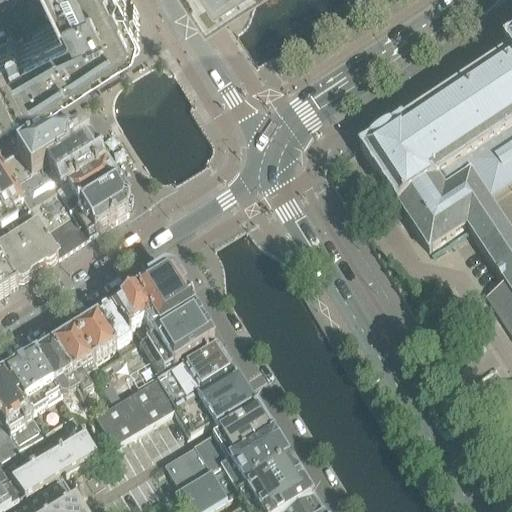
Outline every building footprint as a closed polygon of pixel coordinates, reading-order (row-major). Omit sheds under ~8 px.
[(130,0),(0,0),(0,115),(3,114),(47,86),(52,83),(73,70),(138,28),(140,20),(138,15),(130,0)] [(506,57),(508,60),(403,129),(401,127),(363,152),(359,154),(360,154),(392,205),(395,204),(428,255),(467,230),(511,298),(511,52),(506,57)] [(50,174),(91,148),(89,146),(56,138),(36,151),(50,174)] [(29,218),(107,171),(97,155),(92,147),(91,148),(50,174),(15,196),(29,218)] [(50,174),(36,151),(1,173),(15,196),(50,174)] [(44,242),(121,194),(107,171),(29,218),(44,242)] [(29,218),(15,196),(1,173),(0,173),(0,218),(8,231),(29,218)] [(96,241),(128,221),(131,210),(121,194),(44,242),(59,265),(89,245),(95,241),(96,241)] [(0,235),(8,231),(0,218),(0,235)] [(59,265),(44,242),(29,218),(8,231),(38,279),(59,265)] [(38,279),(8,231),(0,235),(0,265),(16,292),(38,279)] [(0,302),(16,292),(0,265),(0,302)] [(215,349),(178,289),(176,285),(165,283),(136,301),(113,316),(128,341),(145,330),(147,333),(136,340),(142,350),(140,351),(159,383),(215,349)] [(511,298),(504,287),(492,295),(511,324),(511,298)] [(136,355),(128,341),(113,316),(112,316),(98,325),(116,357),(121,364),(136,355)] [(116,357),(98,325),(76,338),(95,370),(116,357)] [(98,374),(95,370),(76,338),(51,354),(77,396),(80,402),(94,394),(86,381),(98,374)] [(174,419),(235,382),(217,353),(120,411),(96,425),(114,454),(174,419)] [(77,396),(51,354),(36,364),(59,401),(61,405),(63,404),(68,404),(71,400),(77,396)] [(59,401),(36,364),(5,384),(29,423),(47,412),(45,410),(59,401)] [(190,444),(213,430),(251,407),(235,382),(174,419),(190,444)] [(19,456),(42,443),(29,423),(5,384),(0,386),(0,427),(12,445),(19,456)] [(511,390),(507,393),(502,397),(498,401),(495,407),(493,413),(492,419),(493,425),(495,431),(499,437),(503,442),(509,446),(511,446),(511,390)] [(181,500),(274,444),(258,418),(258,417),(255,412),(251,406),(251,407),(213,430),(220,440),(165,474),(181,500)] [(0,511),(20,511),(63,487),(61,484),(71,478),(93,465),(97,463),(80,435),(73,424),(64,430),(69,439),(73,442),(77,449),(13,487),(8,479),(20,472),(13,461),(0,469),(0,511)] [(221,511),(238,503),(291,471),(274,444),(181,500),(188,511),(221,511)] [(0,469),(13,461),(19,457),(19,456),(12,445),(0,452),(0,469)] [(308,511),(314,509),(291,471),(238,503),(244,511),(243,511),(308,511)] [(78,511),(77,510),(63,487),(20,511),(78,511)] [(87,504),(82,496),(74,500),(79,508),(87,504)]
